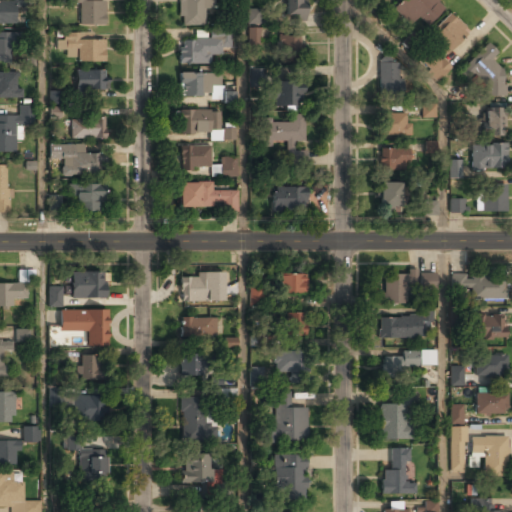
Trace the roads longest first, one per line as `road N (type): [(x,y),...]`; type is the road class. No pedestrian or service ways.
road 1 (tertiary): [(0,243),(511,242)]
road 2 (tertiary): [(343,0),(344,511)]
road 3 (residential): [(142,0),(143,511)]
